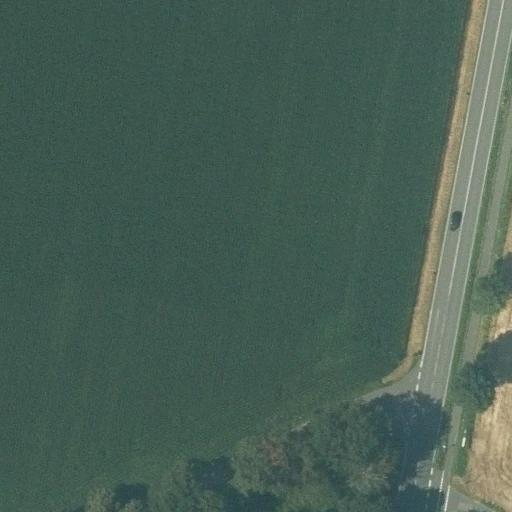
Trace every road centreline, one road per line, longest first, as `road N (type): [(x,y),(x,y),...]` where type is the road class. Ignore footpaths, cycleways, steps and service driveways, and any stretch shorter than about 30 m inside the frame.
road 1 (primary): [(502,0),(428,402)]
road 2 (unclassified): [(428,402),(358,405),(143,511)]
